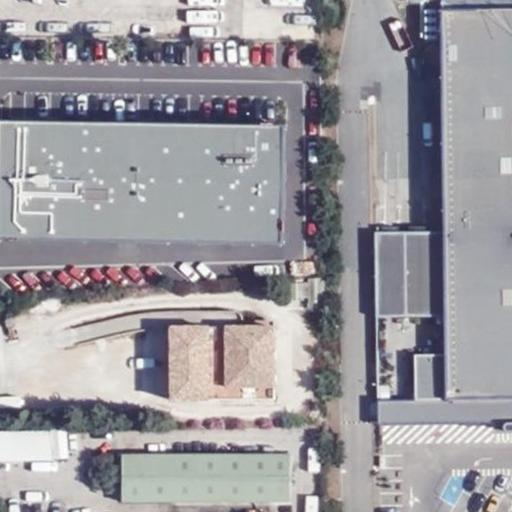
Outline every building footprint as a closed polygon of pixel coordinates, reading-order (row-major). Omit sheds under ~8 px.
[(446,316),(447,401),(511,400),(511,0),(441,0),(445,233),(405,233),(376,233),(378,317),(406,316),(446,316)] [(224,206),(0,210),(0,272),(225,268),(224,206)] [(174,399),(276,398),(276,326),(174,327),(174,399)] [(379,401),(391,401),(391,385),(378,386),(379,401)] [(511,400),(447,401),(391,401),(379,401),(379,426),(511,423),(511,400)] [(0,430),(0,462),(54,460),(52,428),(0,430)] [(291,454),(123,455),(123,502),(291,501),(291,454)]
